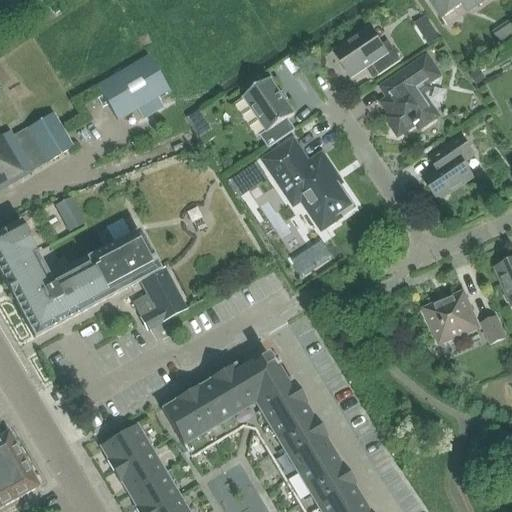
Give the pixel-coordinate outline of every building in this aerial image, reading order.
[(473,9),(487,0),(429,0),(442,19),(468,2),(473,9)] [(378,77),(401,62),(388,42),(381,47),(370,30),(335,53),(352,79),(370,66),(378,77)] [(434,32),(424,38),(429,45),(439,39),(434,32)] [(168,92),(147,58),(96,88),(116,122),(136,110),(157,98),(168,92)] [(423,128),(436,120),(433,115),(435,113),(423,95),(430,90),(427,85),(439,76),(426,58),(384,86),(394,100),(384,107),(390,116),(386,119),(398,138),(415,127),(420,124),(423,128)] [(479,71),(471,76),(477,85),(485,80),(479,71)] [(269,149),(295,131),(288,120),(294,116),(270,80),(244,98),(267,133),(260,137),(269,149)] [(157,98),(136,110),(142,121),(163,108),(157,98)] [(198,111),(186,119),(191,126),(203,119),(198,111)] [(51,115),(27,130),(46,163),(47,164),(71,150),(51,115)] [(32,173),(31,172),(12,139),(8,133),(0,138),(0,184),(3,190),(32,173)] [(444,165),(424,180),(439,202),(473,179),(463,164),(474,156),(461,138),(437,155),(444,165)] [(341,184),(322,157),(309,166),(293,143),(264,162),(284,191),(291,185),(322,231),(340,219),(337,215),(350,206),(337,187),(341,184)] [(249,169),(229,183),(239,197),(259,184),(249,169)] [(59,193),(68,216),(83,210),(73,187),(59,193)] [(162,279),(159,273),(139,234),(87,261),(90,266),(51,287),(36,259),(26,239),(28,238),(20,224),(0,235),(0,276),(4,285),(11,299),(12,298),(33,339),(125,291),(146,332),(185,311),(167,276),(162,279)] [(321,246),(293,264),(303,279),(331,261),(321,246)] [(511,263),(496,270),(510,308),(511,307),(511,263)] [(439,347),(480,330),(464,293),(423,310),(439,347)] [(491,347),(506,340),(497,318),(482,324),(491,347)] [(255,422),(252,431),(300,511),(367,511),(354,489),(355,488),(341,465),(340,466),(326,441),(327,441),(313,418),(312,418),(305,407),(306,406),(291,381),(286,383),(278,370),(276,372),(267,356),(252,365),(250,363),(237,371),(234,366),(208,382),(209,383),(197,389),(197,388),(174,402),(175,403),(162,410),(161,411),(191,461),(244,429),(246,420),(255,422)] [(113,473),(151,451),(137,427),(138,427),(137,426),(99,448),(100,449),(107,461),(106,462),(113,473)] [(0,508),(38,488),(7,434),(0,437),(0,508)] [(165,474),(151,451),(113,473),(120,485),(121,484),(128,496),(165,474)] [(155,511),(179,498),(165,474),(128,496),(135,508),(134,509),(136,511),(155,511)] [(187,511),(179,498),(155,511),(187,511)]
